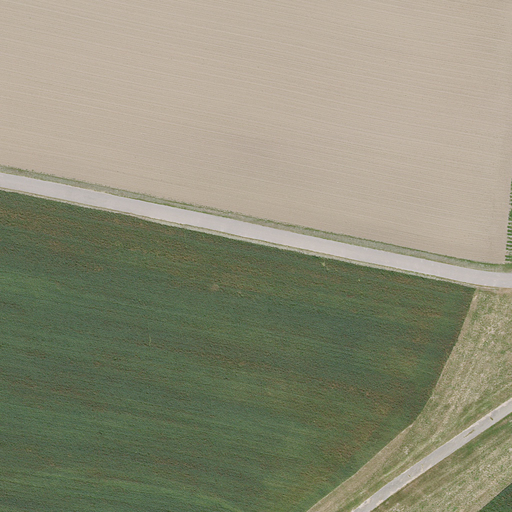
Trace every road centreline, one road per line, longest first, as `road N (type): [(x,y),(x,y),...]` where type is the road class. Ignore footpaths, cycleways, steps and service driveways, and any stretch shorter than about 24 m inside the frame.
road 1 (unclassified): [(0,179),(511,283)]
road 2 (unclassified): [(377,511),(511,415)]
